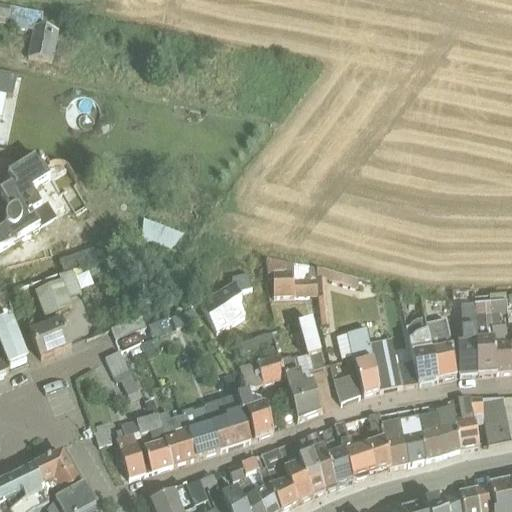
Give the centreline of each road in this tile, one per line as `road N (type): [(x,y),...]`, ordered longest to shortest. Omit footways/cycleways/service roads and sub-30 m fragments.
road 1 (residential): [(511,393),(452,397),(323,426),(111,507)]
road 2 (tertiary): [(511,465),(390,490),(341,511)]
